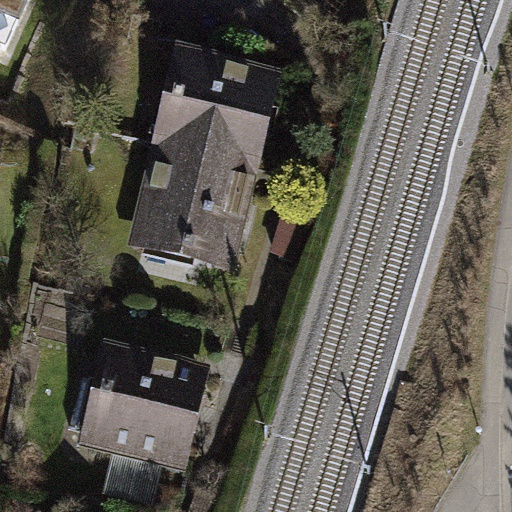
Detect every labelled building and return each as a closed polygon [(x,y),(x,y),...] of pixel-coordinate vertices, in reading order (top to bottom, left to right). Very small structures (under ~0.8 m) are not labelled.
[(0,0),(0,48),(6,52),(29,0),(0,0)] [(184,59),(163,147),(250,168),(271,79),(184,59)] [(163,147),(141,242),(227,262),(250,168),(163,147)] [(302,240),(312,210),(291,202),(280,234),(302,240)] [(116,355),(113,354),(106,385),(84,380),(71,430),(93,435),(92,442),(115,447),(165,460),(179,463),(186,433),(196,435),(204,405),(193,403),(200,375),(137,360),(138,357),(117,352),(116,355)] [(165,460),(115,447),(103,496),(153,508),(165,460)]
